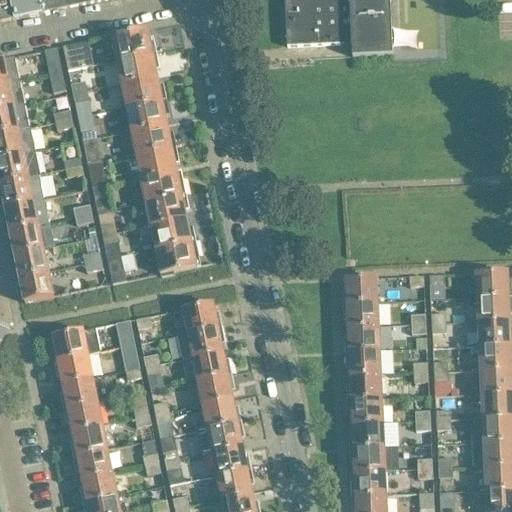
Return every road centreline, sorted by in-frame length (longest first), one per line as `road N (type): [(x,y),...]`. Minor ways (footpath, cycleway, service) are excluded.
road 1 (residential): [(309,511),(201,0)]
road 2 (residential): [(0,43),(201,0)]
